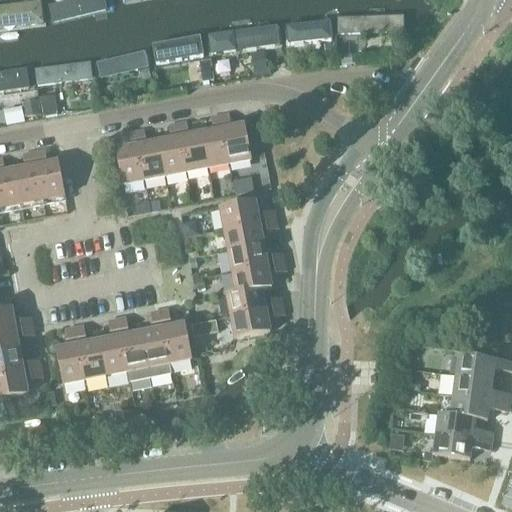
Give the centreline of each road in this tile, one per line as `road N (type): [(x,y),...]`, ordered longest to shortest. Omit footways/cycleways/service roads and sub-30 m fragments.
road 1 (residential): [(70,129),(266,95),(319,112),(381,152)]
road 2 (secondary): [(298,444),(311,417),(321,254),(381,152)]
road 3 (residential): [(24,245),(32,297),(46,303),(149,283),(146,246),(131,231),(87,223)]
road 4 (secondary): [(94,482),(262,461),(298,444)]
road 5 (secondary): [(381,152),(487,0)]
road 6 (residential): [(430,511),(329,468),(298,444)]
